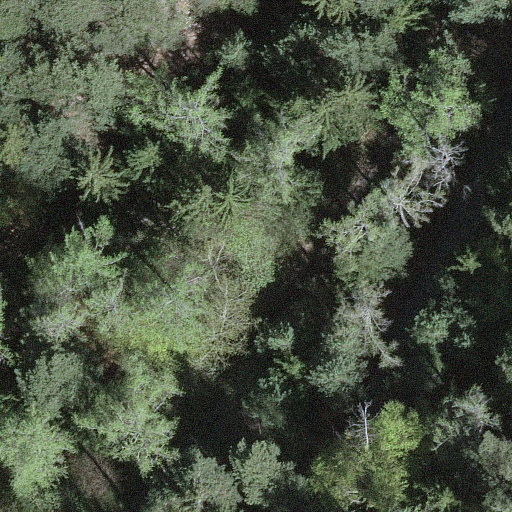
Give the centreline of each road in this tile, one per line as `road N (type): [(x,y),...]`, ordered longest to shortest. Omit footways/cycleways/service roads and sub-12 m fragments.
road 1 (track): [(140,511),(208,439),(302,302),(408,129),(468,0)]
road 2 (unclassified): [(315,511),(511,115)]
